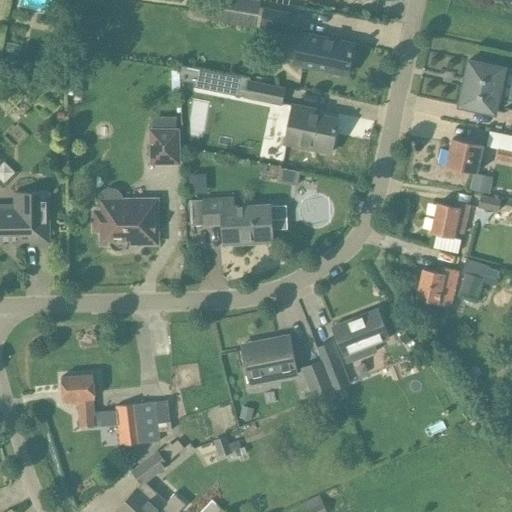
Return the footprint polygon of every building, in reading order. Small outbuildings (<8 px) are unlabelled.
[(18,0),(17,2),(51,14),(56,0),(18,0)] [(261,2),(247,0),(196,0),(194,17),(256,28),(261,2)] [(300,16),(265,7),(260,26),(296,34),(300,16)] [(53,33),(57,39),(67,33),(67,25),(62,23),(55,27),(53,33)] [(354,43),(300,32),(294,63),(347,75),(354,43)] [(506,67),(471,59),(460,105),(496,113),(506,67)] [(80,85),(82,68),(80,64),(80,60),(71,60),(67,83),(80,85)] [(199,69),(180,66),(179,79),(197,82),(196,86),(282,104),(285,87),(199,69)] [(310,108),(293,104),(285,143),(331,153),(338,118),(309,112),(310,108)] [(180,163),(179,128),(150,129),(151,164),(180,163)] [(511,136),(490,131),(487,145),(499,148),(496,161),(511,164),(511,136)] [(485,145),(453,138),(447,166),(479,174),(485,145)] [(278,181),(297,185),(299,171),(280,168),(278,181)] [(471,189),(487,193),(490,178),(474,174),(471,189)] [(118,190),(114,188),(112,189),(108,189),(106,190),(104,192),(102,193),(101,194),(100,197),(100,207),(94,210),(95,230),(101,230),(102,244),(109,244),(110,245),(111,247),(111,248),(113,249),(114,250),(116,250),(117,251),(119,251),(122,250),(123,249),(125,248),(126,247),(127,245),(128,244),(158,243),(157,198),(123,198),(120,192),(119,190),(118,190)] [(50,244),(49,191),(15,192),(15,209),(3,209),(3,205),(0,204),(0,244),(4,245),(4,241),(16,241),(16,245),(50,244)] [(481,196),(478,208),(498,212),(501,200),(481,196)] [(234,206),(234,198),(205,199),(205,200),(190,201),(191,225),(206,224),(206,225),(207,225),(207,224),(223,223),(224,244),(273,241),(272,230),(287,229),(286,206),(271,206),(271,204),(234,206)] [(469,204),(457,201),(456,206),(438,203),(432,232),(451,237),(453,229),(463,231),(469,204)] [(511,203),(502,202),(498,224),(511,226),(511,203)] [(458,295),(477,301),(481,285),(483,281),(494,285),(498,271),(487,267),(487,266),(466,259),(462,272),(462,273),(464,274),(458,295)] [(451,306),(458,271),(442,267),(441,272),(424,269),(417,298),(451,306)] [(333,326),(348,364),(377,353),(373,344),(389,338),(378,309),(333,326)] [(406,332),(401,336),(407,344),(412,341),(406,332)] [(297,375),(289,335),(271,339),(272,344),(243,350),(250,384),(297,375)] [(350,384),(333,341),(316,347),(321,360),(323,359),(336,389),(350,384)] [(314,398),(336,389),(323,359),(321,360),(301,368),(314,398)] [(95,398),(93,374),(62,376),(63,400),(74,399),(74,405),(79,404),(81,427),(118,424),(120,445),(156,442),(154,422),(164,421),(162,401),(116,405),(117,410),(94,412),(93,398),(95,398)] [(254,408),(242,406),(240,417),(251,420),(254,408)] [(230,444),(227,435),(213,440),(220,458),(232,453),(232,452),(239,449),(236,442),(230,444)] [(172,460),(163,449),(159,452),(158,452),(132,473),(142,485),(169,464),(168,463),(172,460)] [(174,494),(166,503),(153,490),(147,497),(138,489),(116,511),(178,511),(186,505),(174,494)] [(328,511),(320,494),(303,503),(307,511),(328,511)]
